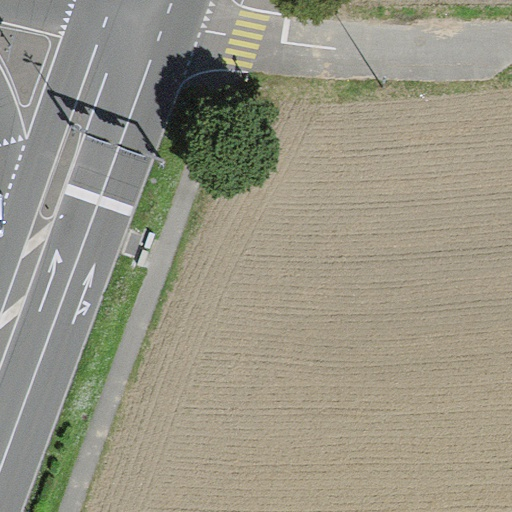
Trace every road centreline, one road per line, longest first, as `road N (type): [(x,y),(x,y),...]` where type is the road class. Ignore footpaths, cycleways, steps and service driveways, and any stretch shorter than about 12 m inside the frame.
road 1 (secondary): [(134,6),(41,261)]
road 2 (track): [(511,48),(358,53),(248,36)]
road 3 (secondary): [(0,3),(28,10),(134,6)]
